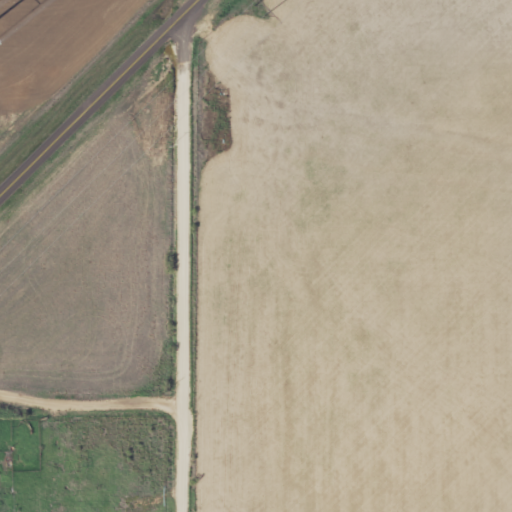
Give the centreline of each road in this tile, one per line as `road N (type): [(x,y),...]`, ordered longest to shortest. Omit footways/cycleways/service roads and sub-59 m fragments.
road 1 (residential): [(189,396),(189,16)]
road 2 (tertiary): [(0,200),(205,0)]
road 3 (residential): [(189,396),(0,390)]
